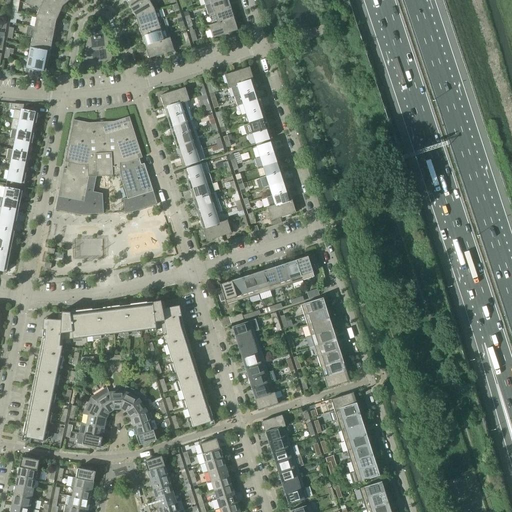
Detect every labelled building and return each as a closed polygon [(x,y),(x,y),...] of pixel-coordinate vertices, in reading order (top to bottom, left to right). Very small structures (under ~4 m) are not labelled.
[(36,16),(36,18),(55,22),(62,7),(50,0),(25,0),(24,3),(34,8),(35,6),(39,8),(36,16)] [(127,3),(131,10),(149,0),(150,2),(153,0),(129,0),(127,3)] [(135,17),(154,11),(154,9),(150,2),(149,0),(131,10),(135,17)] [(222,0),(210,4),(214,14),(230,8),(227,0),(222,0)] [(214,14),(217,23),(234,19),(230,8),(214,14)] [(135,17),(138,27),(161,20),(158,10),(154,11),(135,17)] [(17,14),(11,12),(10,18),(11,18),(10,23),(15,24),(16,20),(22,21),(23,15),(17,14)] [(36,18),(34,28),(53,32),(55,22),(36,18)] [(138,27),(141,36),(166,29),(163,19),(161,20),(138,27)] [(217,23),(208,26),(212,38),(237,30),(234,19),(217,23)] [(34,28),(32,38),(51,42),(53,32),(34,28)] [(141,36),(145,46),(164,40),(163,40),(169,38),(166,29),(141,36)] [(32,38),(30,47),(50,51),(51,42),(32,38)] [(164,40),(145,46),(149,59),(155,57),(166,53),(174,51),(170,38),(169,38),(163,40),(164,40)] [(30,47),(28,58),(48,62),(50,51),(30,47)] [(48,62),(28,58),(26,68),(24,75),(38,76),(39,71),(45,72),(48,62)] [(228,88),(231,87),(237,86),(236,85),(253,80),(249,67),(224,75),(228,88)] [(231,87),(234,96),(256,89),(253,80),(236,85),(237,86),(231,87)] [(160,96),(163,108),(180,103),(180,104),(186,102),(189,101),(189,100),(185,88),(160,96)] [(237,106),(243,104),(259,99),(256,89),(234,96),(237,106)] [(243,104),(246,114),(262,109),(259,99),(243,104)] [(163,108),(167,118),(189,111),(186,102),(180,104),(180,103),(163,108)] [(12,119),(19,120),(36,124),(38,113),(23,110),(24,105),(11,104),(10,109),(14,110),(12,119)] [(246,114),(249,124),(266,119),(262,109),(246,114)] [(170,128),(186,122),(192,120),(189,111),(167,118),(170,128)] [(223,114),(222,111),(215,113),(216,118),(218,123),(223,122),(222,118),(221,116),(222,116),(224,116),(223,114)] [(65,162),(68,163),(67,169),(63,168),(57,196),(55,210),(81,215),(103,214),(102,194),(93,192),(96,177),(112,176),(112,175),(120,175),(127,199),(123,199),(124,200),(124,212),(131,212),(157,204),(153,191),(144,164),(141,165),(139,159),(142,158),(129,117),(114,122),(105,122),(97,123),(89,123),(73,120),(65,162)] [(12,129),(34,134),(36,124),(19,120),(12,119),(10,129),(12,129)] [(249,124),(252,134),(269,128),(266,119),(249,124)] [(170,128),(173,137),(190,132),(186,122),(170,128)] [(269,128),(252,134),(255,144),(272,138),(269,128)] [(34,134),(12,129),(10,139),(15,140),(32,144),(34,134)] [(173,137),(176,147),(193,142),(198,140),(195,130),(190,132),(173,137)] [(15,140),(13,150),(30,154),(32,144),(15,140)] [(256,147),(259,157),(276,152),(273,141),(256,147)] [(176,147),(179,157),(196,152),(193,142),(176,147)] [(6,159),(11,160),(28,163),(30,154),(13,150),(8,149),(6,159)] [(202,150),(196,152),(179,157),(182,167),(205,160),(202,150)] [(259,157),(262,167),(279,162),(276,152),(259,157)] [(11,160),(9,170),(26,173),(28,163),(11,160)] [(217,171),(224,168),(223,163),(222,162),(215,164),(217,171)] [(262,167),(266,177),(282,171),(279,162),(262,167)] [(183,170),(186,180),(209,173),(206,163),(183,170)] [(26,173),(9,170),(7,181),(24,184),(26,173)] [(266,177),(269,186),(285,181),(282,171),(266,177)] [(186,180),(190,190),(212,183),(209,173),(186,180)] [(269,186),(272,196),(289,191),(285,181),(269,186)] [(190,190),(193,200),(215,192),(212,183),(190,190)] [(5,188),(3,198),(20,201),(22,191),(5,188)] [(267,198),(270,207),(275,205),(275,206),(292,201),(289,191),(272,196),(267,198)] [(193,200),(196,209),(219,202),(215,192),(193,200)] [(3,198),(1,208),(18,212),(20,201),(3,198)] [(275,205),(270,207),(266,208),(267,208),(270,221),(280,218),(295,213),(292,201),(275,206),(275,205)] [(196,209),(199,219),(216,214),(222,212),(219,202),(196,209)] [(1,208),(0,213),(0,218),(16,221),(18,212),(1,208)] [(199,219),(202,229),(219,224),(219,223),(216,214),(199,219)] [(0,218),(0,228),(14,231),(16,221),(0,218)] [(219,224),(202,229),(206,241),(231,233),(231,232),(233,231),(230,224),(229,225),(227,221),(227,220),(219,223),(219,224)] [(0,228),(0,238),(12,241),(14,231),(0,228)] [(0,249),(10,252),(12,241),(0,238),(0,249)] [(0,249),(0,259),(8,261),(10,252),(0,249)] [(307,256),(296,260),(303,280),(314,277),(307,256)] [(8,261),(0,259),(0,270),(6,272),(8,261)] [(285,263),(292,284),(303,280),(296,260),(289,262),(290,263),(286,264),(285,263)] [(281,265),(274,267),(281,287),(292,284),(285,263),(285,264),(281,265)] [(264,270),(263,270),(270,291),(281,287),(274,267),(268,269),(268,270),(264,271),(264,270)] [(259,272),(253,274),(259,294),(270,291),(263,270),(263,271),(259,272)] [(242,277),(248,298),(259,294),(253,274),(246,276),(246,277),(242,278),(242,277)] [(237,279),(231,281),(237,301),(248,298),(242,277),(241,277),(242,278),(238,279),(237,279)] [(237,301),(231,281),(220,284),(221,289),(217,290),(220,302),(225,301),(226,305),(237,301)] [(306,293),(308,299),(321,295),(319,289),(306,293)] [(300,305),(304,316),(326,309),(324,302),(323,302),(322,299),(323,299),(323,298),(300,305)] [(152,305),(138,307),(142,331),(161,328),(162,331),(180,326),(178,317),(181,316),(179,306),(162,309),(160,301),(152,302),(152,305)] [(138,307),(125,308),(128,332),(142,331),(138,307)] [(125,308),(111,310),(114,334),(128,332),(125,308)] [(304,316),(307,326),(329,319),(327,315),(328,315),(326,309),(304,316)] [(111,310),(97,312),(101,336),(114,334),(111,310)] [(45,330),(44,339),(63,343),(63,340),(73,339),(70,315),(70,312),(61,312),(61,320),(43,319),(43,329),(45,330)] [(97,312),(84,313),(87,337),(101,336),(97,312)] [(84,313),(70,315),(73,339),(87,337),(84,313)] [(229,317),(220,319),(222,326),(243,320),(241,314),(229,318),(229,317)] [(255,319),(251,320),(231,327),(231,328),(232,327),(233,331),(232,331),(234,337),(255,331),(259,330),(255,319)] [(307,326),(310,336),(333,329),(331,323),(330,323),(329,319),(307,326)] [(183,336),(180,326),(162,331),(165,341),(183,336)] [(310,336),(314,347),(336,339),(335,339),(334,336),(335,335),(333,329),(310,336)] [(238,348),(258,341),(255,331),(234,337),(236,344),(237,344),(238,347),(238,348)] [(186,345),(183,336),(165,341),(168,350),(186,345)] [(44,339),(42,349),(61,353),(63,343),(44,339)] [(314,347),(317,357),(339,350),(337,343),(337,344),(335,340),(336,340),(336,339),(314,347)] [(239,352),(241,358),(261,352),(258,341),(238,348),(240,352),(239,352)] [(189,355),(186,345),(168,350),(171,360),(189,355)] [(42,349),(41,359),(59,363),(61,353),(42,349)] [(317,357),(320,367),(342,360),(341,356),(339,350),(317,357)] [(244,368),(244,369),(265,362),(261,352),(241,358),(243,365),(244,364),(245,368),(244,368)] [(192,364),(189,355),(171,360),(174,369),(192,364)] [(41,359),(39,369),(57,372),(59,363),(41,359)] [(320,367),(324,377),(346,370),(344,364),(343,364),(342,360),(320,367)] [(246,373),(248,379),(268,373),(265,362),(244,369),(245,369),(246,372),(246,373)] [(195,374),(192,364),(174,369),(177,379),(195,374)] [(39,369),(37,378),(55,382),(57,372),(39,369)] [(346,370),(324,377),(327,388),(349,381),(346,370)] [(251,389),(271,383),(268,373),(248,379),(250,385),(251,389)] [(198,383),(195,374),(177,379),(180,389),(198,383)] [(37,378),(35,388),(53,392),(55,382),(37,378)] [(201,393),(198,383),(180,389),(183,398),(201,393)] [(252,393),(254,399),(274,393),(271,383),(251,389),(252,389),(253,393),(252,393)] [(125,386),(124,391),(120,409),(126,412),(138,399),(142,394),(125,386)] [(107,387),(91,397),(108,413),(114,410),(108,392),(107,387)] [(35,388),(33,398),(51,402),(53,392),(35,388)] [(124,391),(108,392),(114,410),(120,409),(124,391)] [(204,403),(201,393),(183,398),(186,408),(204,403)] [(274,393),(254,399),(257,410),(258,410),(278,404),(274,393)] [(331,400),(334,410),(356,403),(353,393),(331,400)] [(82,414),(88,415),(105,419),(108,413),(91,397),(82,414)] [(33,398),(31,408),(49,412),(51,402),(33,398)] [(147,412),(138,399),(126,412),(130,418),(147,412)] [(153,410),(160,408),(158,402),(158,401),(154,402),(154,403),(152,408),(153,410)] [(207,412),(204,403),(186,408),(189,417),(207,412)] [(337,421),(360,414),(359,413),(358,410),(356,403),(334,410),(334,411),(328,413),(332,422),(337,421)] [(31,408),(29,418),(47,422),(49,412),(31,408)] [(150,421),(147,412),(130,418),(133,427),(150,421)] [(210,422),(207,412),(189,417),(193,427),(205,424),(210,422)] [(337,421),(341,431),(363,424),(361,418),(360,418),(359,414),(360,414),(337,421)] [(88,415),(86,425),(104,428),(105,419),(88,415)] [(261,422),(265,432),(285,426),(282,415),(261,422)] [(29,418),(27,428),(45,432),(47,422),(29,418)] [(153,430),(150,421),(133,427),(136,436),(153,430)] [(80,424),(78,433),(102,438),(104,428),(86,425),(80,424)] [(341,431),(344,441),(366,434),(365,434),(364,430),(365,430),(363,424),(341,431)] [(268,442),(268,443),(288,436),(285,426),(265,432),(267,439),(267,438),(268,442)] [(45,432),(27,428),(25,438),(30,439),(43,441),(45,432)] [(156,440),(153,430),(136,436),(139,446),(148,443),(149,445),(155,441),(154,441),(156,440)] [(102,438),(78,433),(76,444),(82,445),(82,444),(84,444),(83,445),(90,448),(90,446),(100,448),(102,438)] [(344,441),(347,452),(369,444),(367,438),(366,435),(366,434),(344,441)] [(269,447),(271,453),(292,446),(288,436),(268,443),(269,443),(270,446),(269,447)] [(199,444),(202,454),(219,448),(216,439),(207,442),(206,439),(200,443),(200,444),(199,444)] [(347,452),(350,462),(373,455),(373,454),(372,455),(371,451),(369,444),(347,452)] [(274,463),(295,457),(292,446),(271,453),(273,459),(274,459),(275,463),(274,463)] [(202,454),(205,463),(222,457),(219,448),(202,454)] [(276,467),(278,474),(298,467),(303,466),(300,455),(295,457),(274,463),(275,464),(275,463),(276,467)] [(350,462),(354,472),(376,465),(374,459),(373,459),(372,455),(373,455),(350,462)] [(21,457),(19,467),(37,470),(39,460),(37,460),(37,459),(31,456),(30,459),(21,457)] [(144,462),(147,471),(164,466),(161,456),(159,457),(159,456),(152,456),(153,459),(144,462)] [(205,463),(208,472),(225,467),(222,457),(205,463)] [(376,465),(354,472),(357,483),(379,476),(379,475),(378,475),(377,471),(378,471),(376,465)] [(147,471),(150,480),(167,475),(164,466),(147,471)] [(19,467),(17,476),(35,480),(39,481),(41,471),(37,470),(19,467)] [(77,468),(75,478),(93,481),(95,472),(86,470),(86,467),(79,467),(79,469),(77,468)] [(208,472),(211,481),(228,476),(225,467),(208,472)] [(281,483),(281,484),(301,477),(298,467),(278,474),(280,480),(281,483)] [(150,480),(153,489),(170,484),(167,475),(150,480)] [(17,476),(15,486),(33,489),(35,480),(17,476)] [(211,481),(213,490),(231,485),(228,476),(211,481)] [(71,487),(73,487),(91,491),(93,481),(75,478),(73,477),(71,487)] [(282,488),(284,494),(305,488),(301,477),(281,484),(282,484),(283,488),(282,488)] [(359,489),(362,499),(385,492),(383,486),(382,486),(381,482),(359,489)] [(153,489),(156,499),(173,493),(170,484),(153,489)] [(213,490),(216,499),(233,494),(231,485),(213,490)] [(15,486),(13,495),(31,499),(33,489),(15,486)] [(73,487),(72,497),(89,500),(91,491),(73,487)] [(305,488),(284,494),(286,500),(287,500),(288,504),(288,505),(308,498),(305,488)] [(159,508),(176,502),(181,501),(178,492),(173,493),(156,499),(159,508)] [(362,499),(366,510),(388,503),(388,502),(387,502),(386,499),(387,499),(385,492),(362,499)] [(216,499),(219,509),(236,503),(233,494),(216,499)] [(13,495),(11,504),(34,509),(36,500),(31,499),(13,495)] [(72,497),(70,506),(87,510),(89,500),(72,497)] [(159,508),(159,511),(177,511),(179,511),(176,502),(159,508)] [(239,511),(236,503),(219,509),(220,511),(239,511)] [(366,510),(366,511),(390,511),(389,507),(387,503),(388,503),(366,510)]
